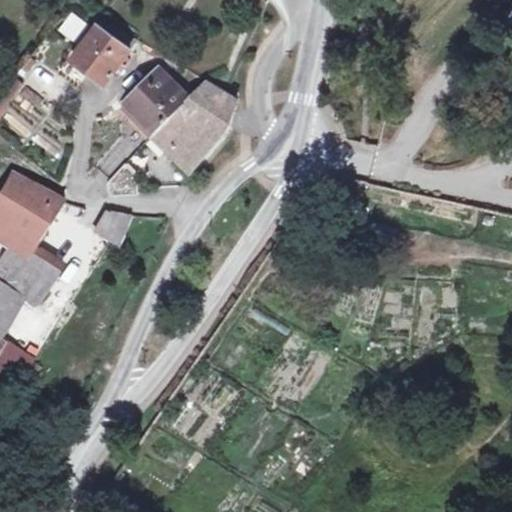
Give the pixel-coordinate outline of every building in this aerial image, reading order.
[(136,39),(105,20),(99,28),(128,49),(136,39)] [(106,86),(132,52),(128,49),(99,28),(98,27),(73,62),(106,86)] [(153,136),(177,112),(190,99),(160,69),(123,107),(153,136)] [(192,174),(230,130),(238,100),(208,81),(190,99),(177,112),(183,117),(186,114),(195,123),(168,151),(192,174)] [(168,151),(195,123),(186,114),(183,117),(177,112),(153,136),(168,151)] [(36,248),(65,203),(14,176),(0,198),(0,246),(8,252),(26,263),(36,248)] [(123,194),(117,179),(110,186),(114,195),(123,194)] [(406,237),(405,233),(404,232),(403,231),(401,229),(399,227),(396,227),(337,213),(329,242),(389,256),(393,256),(396,255),(398,255),(400,253),(403,251),(405,249),(406,245),(407,242),(407,240),(406,237)] [(121,246),(132,217),(113,215),(108,217),(105,219),(97,232),(121,246)] [(37,307),(64,266),(36,248),(26,263),(8,252),(0,264),(0,284),(24,299),(37,307)] [(0,340),(1,341),(24,299),(0,284),(0,340)] [(0,395),(8,401),(33,361),(1,341),(0,340),(0,395)]
